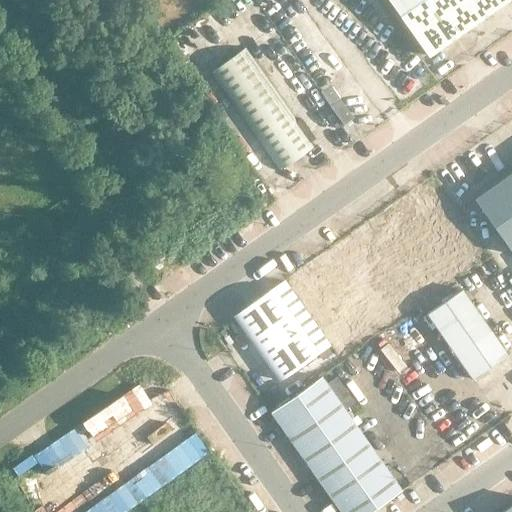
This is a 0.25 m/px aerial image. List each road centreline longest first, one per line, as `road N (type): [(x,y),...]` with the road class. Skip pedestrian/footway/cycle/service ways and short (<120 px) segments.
road 1 (unclassified): [(159,320),(511,76)]
road 2 (unclassified): [(0,432),(159,320)]
road 3 (unclassified): [(294,511),(204,386)]
